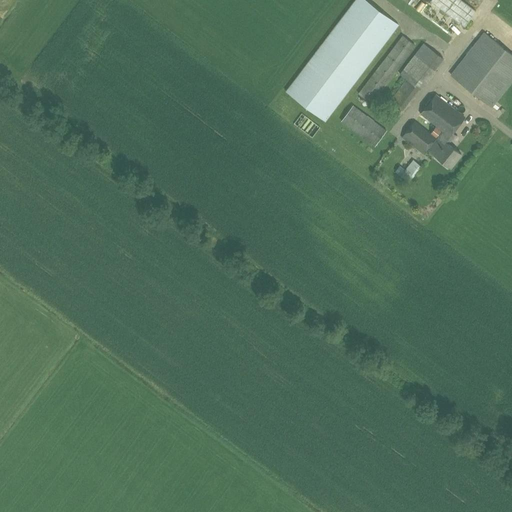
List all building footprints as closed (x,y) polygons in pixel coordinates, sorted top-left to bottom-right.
[(355,0),(286,91),(325,121),(399,24),(366,0),(355,0)] [(476,11),(461,0),(430,0),(430,1),(464,27),(476,11)] [(451,75),(491,107),(511,80),(511,54),(484,32),(451,75)] [(358,93),(371,103),(415,45),(402,36),(358,93)] [(389,101),(401,112),(418,89),(419,89),(444,58),(423,43),(400,74),(406,79),(389,101)] [(428,149),(450,167),(461,154),(446,141),(465,117),(436,94),(420,114),(436,126),(430,133),(415,121),(401,137),(423,154),(441,131),(442,131),(428,149)] [(340,121),(374,146),(386,130),(352,105),(340,121)] [(293,123),(312,138),(320,127),(302,112),(293,123)] [(401,175),(409,182),(421,166),(413,160),(401,175)] [(395,171),(401,175),(405,170),(400,166),(395,171)]
